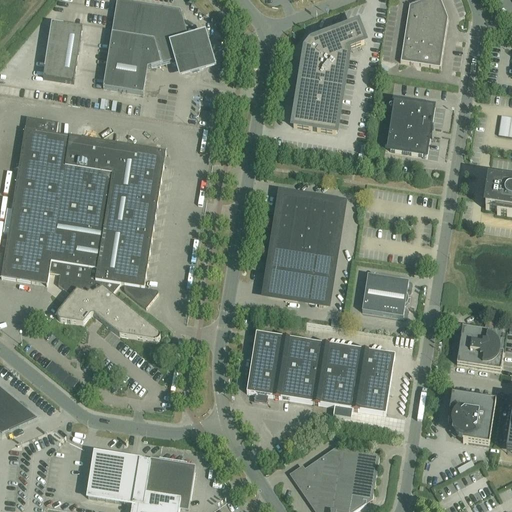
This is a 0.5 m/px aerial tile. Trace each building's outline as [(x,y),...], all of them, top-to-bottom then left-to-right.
[(400,63),(400,64),(401,64),(440,70),(441,70),(440,69),(448,21),(448,20),(440,0),(427,0),(409,7),(409,8),(408,14),(401,63),(400,63)] [(180,12),(180,13),(118,3),(118,2),(117,2),(112,35),(103,90),(143,96),(148,70),(161,66),(161,68),(166,66),(165,65),(176,62),(177,65),(182,70),(187,73),(192,74),(198,73),(205,69),(208,65),(210,60),(210,55),(208,49),(206,45),(203,42),(196,39),(188,39),(180,12)] [(43,81),(73,86),(82,30),(52,26),(43,81)] [(293,129),(336,136),(348,56),(347,56),(346,52),(364,45),(358,27),(312,44),(310,42),(303,50),(305,52),(293,129)] [(380,68),(379,79),(386,80),(387,68),(380,68)] [(387,148),(390,153),(422,158),(427,154),(433,113),(430,108),(394,103),(387,148)] [(501,118),(498,137),(511,139),(511,123),(509,123),(509,119),(501,118)] [(27,120),(1,280),(47,288),(49,276),(60,277),(58,288),(72,299),(58,316),(57,317),(57,319),(58,321),(59,322),(61,323),(83,326),(90,318),(92,317),(93,317),(94,317),(95,318),(120,338),(155,344),(157,344),(158,343),(159,343),(159,342),(160,341),(160,340),(160,338),(160,337),(159,336),(114,299),(113,298),(113,297),(113,296),(113,295),(120,287),(125,288),(124,290),(124,292),(125,293),(125,294),(146,311),(158,296),(158,295),(158,294),(157,293),(144,291),(166,155),(56,137),(58,125),(27,120)] [(511,185),(501,183),(500,187),(489,185),(485,210),(496,212),(496,215),(511,217),(511,185)] [(365,197),(424,206),(426,196),(366,187),(365,197)] [(283,198),(268,287),(274,288),(272,297),(326,306),(341,208),(283,198)] [(408,296),(410,284),(379,279),(379,278),(379,277),(378,277),(377,277),(376,277),(375,277),(375,278),(369,277),(363,314),(404,320),(406,308),(409,304),(409,300),(408,296)] [(490,339),(489,338),(490,334),(463,330),(458,366),(502,373),(505,354),(500,353),(500,352),(500,351),(500,349),(499,348),(499,346),(498,345),(497,344),(497,343),(496,342),(495,341),(494,340),(493,340),(491,339),(490,339)] [(248,395),(386,417),(396,358),(257,335),(248,395)] [(52,365),(45,373),(70,392),(76,384),(52,365)] [(28,424),(30,415),(0,389),(0,433),(2,436),(28,424)] [(463,444),(489,448),(496,404),(452,397),(448,423),(451,424),(451,426),(451,429),(452,432),(451,433),(454,438),(456,437),(458,439),(461,440),(463,441),(463,444)] [(359,511),(367,507),(368,500),(374,501),(381,457),(342,451),(342,453),(339,452),(337,450),(304,473),(305,473),(296,479),(318,511),(319,511),(359,511)] [(95,456),(88,500),(133,507),(131,511),(179,511),(179,510),(188,511),(195,467),(159,462),(158,468),(151,466),(151,465),(140,463),(140,462),(132,461),(131,462),(95,456)] [(456,471),(459,477),(474,469),(471,464),(456,471)] [(461,482),(466,495),(472,492),(476,500),(490,493),(481,473),(461,482)] [(497,494),(501,502),(511,497),(508,489),(497,494)] [(479,503),(484,511),(499,511),(491,497),(479,503)]
